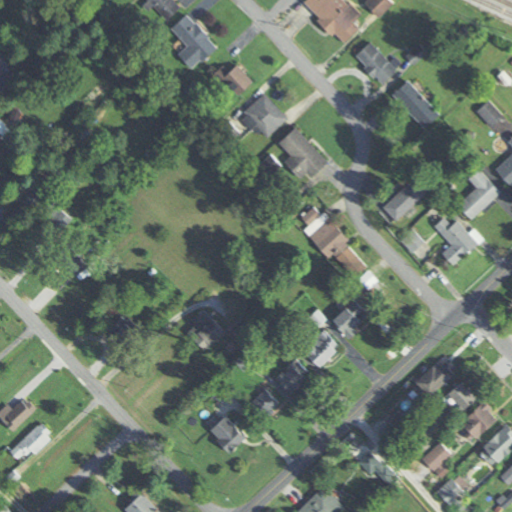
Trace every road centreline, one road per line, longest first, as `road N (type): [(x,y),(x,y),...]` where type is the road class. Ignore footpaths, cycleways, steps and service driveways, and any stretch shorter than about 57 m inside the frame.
road 1 (residential): [(456,314),(362,210),(364,145),(355,118),(250,0)]
road 2 (tertiary): [(243,511),(511,260)]
road 3 (residential): [(221,511),(0,284)]
road 4 (residential): [(43,511),(134,428)]
